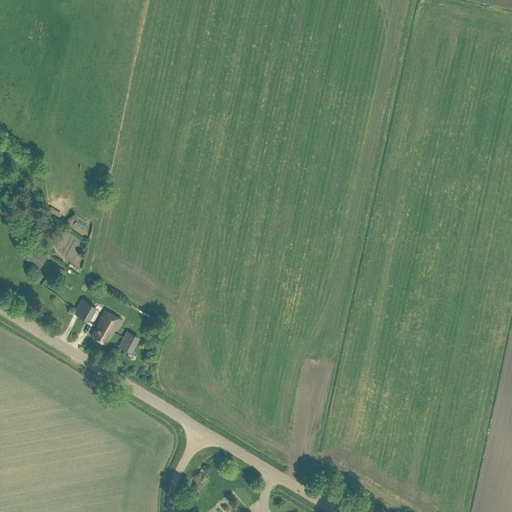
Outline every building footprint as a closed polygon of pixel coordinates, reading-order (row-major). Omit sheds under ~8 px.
[(80,219),(79,227),(89,229),(91,222),(80,219)] [(39,267),(46,257),(32,248),(25,258),(39,267)] [(61,278),(66,271),(54,264),(50,272),(61,278)] [(74,313),(88,320),(94,308),(81,301),(74,313)] [(113,336),(122,320),(105,310),(97,325),(98,326),(91,337),(105,345),(110,335),(113,336)] [(127,350),(135,335),(127,331),(119,346),(127,350)]
